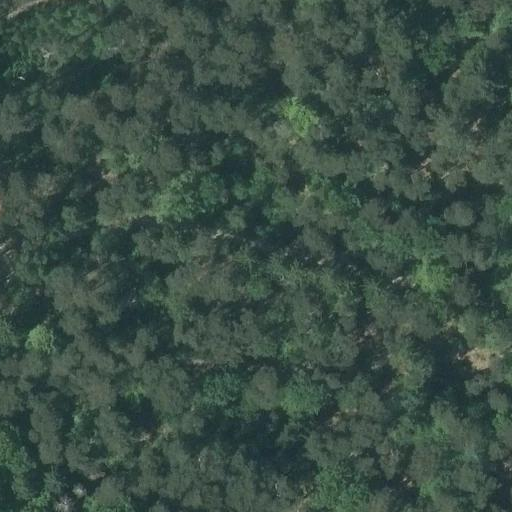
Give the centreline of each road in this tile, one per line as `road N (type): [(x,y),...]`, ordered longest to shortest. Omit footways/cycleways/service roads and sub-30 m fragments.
road 1 (unknown): [(511,385),(61,352),(17,416),(0,465)]
road 2 (track): [(511,318),(232,236),(125,222),(38,242),(2,260),(0,285)]
